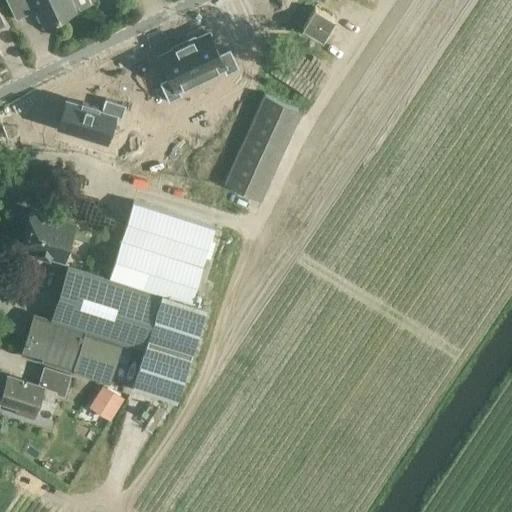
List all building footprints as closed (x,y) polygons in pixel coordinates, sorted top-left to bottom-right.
[(5,0),(15,19),(27,13),(26,11),(33,8),(42,26),(59,18),(57,16),(74,8),(73,6),(76,4),(78,9),(89,3),(87,0),(5,0)] [(331,47),(361,0),(336,0),(314,35),(331,47)] [(250,63),(240,43),(229,48),(219,26),(195,37),(211,72),(233,61),(237,69),(250,63)] [(211,72),(195,37),(171,49),(181,71),(170,76),(179,96),(192,89),(189,82),(211,72)] [(264,93),(224,180),(223,183),(260,198),(300,110),(264,93)] [(104,138),(111,113),(119,115),(123,102),(102,96),(98,107),(64,97),(56,124),(104,138)] [(193,300),(215,221),(130,198),(110,274),(66,262),(52,315),(32,309),(21,352),(110,376),(115,357),(128,360),(133,343),(142,346),(132,383),(180,395),(205,303),(193,300)] [(93,242),(96,230),(96,229),(75,223),(31,210),(27,225),(25,224),(21,238),(23,238),(20,247),(64,260),(71,235),(93,242)] [(115,239),(118,225),(104,222),(101,235),(115,239)] [(38,383),(7,374),(0,396),(0,400),(15,405),(13,410),(32,416),(38,397),(52,401),(55,392),(63,394),(69,374),(43,366),(38,383)] [(97,434),(119,397),(97,384),(75,422),(97,434)]
